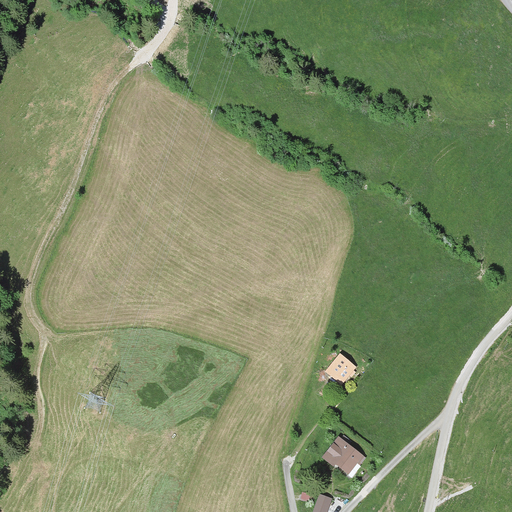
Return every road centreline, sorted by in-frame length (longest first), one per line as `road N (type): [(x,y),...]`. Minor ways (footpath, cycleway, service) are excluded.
road 1 (track): [(511,314),(479,350),(444,427)]
road 2 (track): [(346,511),(424,431),(444,427)]
